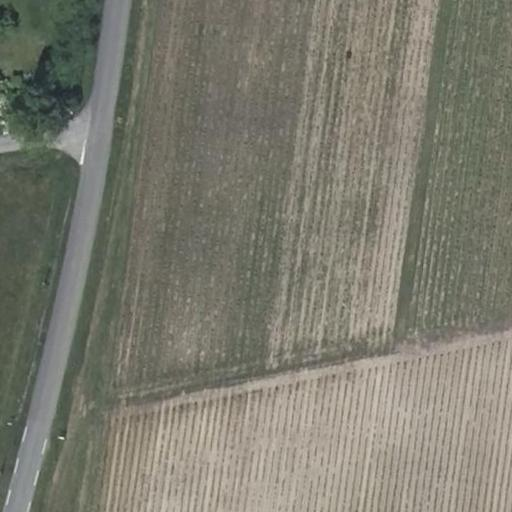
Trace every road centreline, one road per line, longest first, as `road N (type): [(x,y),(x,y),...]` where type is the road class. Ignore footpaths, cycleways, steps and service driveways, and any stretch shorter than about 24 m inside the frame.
road 1 (tertiary): [(109,133),(29,511)]
road 2 (tertiary): [(125,0),(109,133)]
